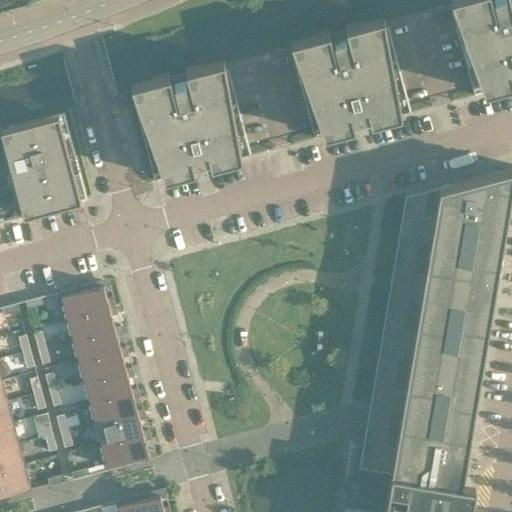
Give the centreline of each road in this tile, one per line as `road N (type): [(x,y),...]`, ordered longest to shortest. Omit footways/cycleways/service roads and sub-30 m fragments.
road 1 (residential): [(130,228),(511,131)]
road 2 (residential): [(208,511),(130,228)]
road 3 (residential): [(130,228),(75,17)]
road 4 (residential): [(0,262),(130,228)]
